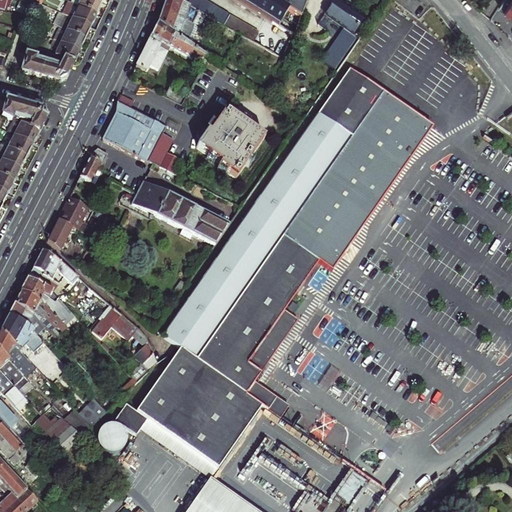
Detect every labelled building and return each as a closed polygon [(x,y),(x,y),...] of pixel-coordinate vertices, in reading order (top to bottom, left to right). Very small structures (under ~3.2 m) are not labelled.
[(102,4),(93,0),(72,0),(71,4),(96,16),(100,8),(102,4)] [(199,12),(177,0),(167,0),(167,3),(164,11),(192,24),(194,20),(199,12)] [(216,6),(204,0),(177,0),(199,12),(205,15),(254,42),(259,33),(215,8),(216,6)] [(271,0),(204,0),(216,6),(219,0),(232,0),(293,37),(306,0),(283,0),(281,6),(271,0)] [(346,0),(335,0),(318,24),(338,38),(322,61),(337,71),(359,39),(354,35),(366,19),(345,4),(348,1),(346,0)] [(511,15),(511,0),(502,0),(498,6),(511,15)] [(94,20),(96,16),(71,4),(66,2),(61,14),(65,16),(91,28),(94,20)] [(22,16),(25,6),(18,4),(15,13),(22,16)] [(192,24),(164,11),(162,16),(160,22),(187,41),(196,25),(192,24)] [(205,15),(199,12),(194,20),(200,23),(205,15)] [(53,26),(59,28),(65,16),(61,14),(59,13),(53,26)] [(65,16),(59,28),(85,41),(88,33),(91,28),(65,16)] [(207,56),(187,41),(160,22),(156,31),(153,36),(163,41),(202,64),(207,56)] [(56,42),(61,44),(79,53),(83,44),(85,41),(59,28),(53,41),(56,42)] [(135,70),(146,76),(150,69),(158,73),(168,54),(159,49),(163,41),(153,36),(144,52),(135,70)] [(55,57),(73,65),(77,58),(79,53),(61,44),(57,51),(55,57)] [(71,71),(73,65),(55,57),(47,53),(44,61),(26,57),(21,74),(42,80),(57,84),(66,80),(71,71)] [(149,419),(219,469),(261,408),(245,397),(254,384),(299,323),(291,317),(285,313),(318,266),(332,276),(433,133),(348,73),(162,335),(178,346),(134,409),(124,402),(112,418),(137,436),(141,430),(149,419)] [(169,89),(164,98),(179,106),(183,97),(169,89)] [(113,122),(103,140),(147,163),(148,162),(162,135),(166,128),(131,109),(136,100),(123,94),(118,103),(117,114),(113,122)] [(14,122),(39,134),(43,126),(46,120),(43,111),(5,101),(1,116),(14,122)] [(241,124),(226,114),(215,130),(211,127),(208,130),(206,134),(205,133),(204,133),(202,133),(200,133),(199,134),(198,136),(197,137),(197,139),(198,140),(199,142),(201,144),(196,151),(208,159),(206,162),(213,167),(216,164),(221,168),(217,173),(225,178),(227,175),(237,182),(246,168),(250,170),(255,163),(252,160),(265,141),(248,129),(250,126),(243,121),(241,124)] [(10,134),(14,136),(33,146),(36,139),(39,134),(14,122),(8,133),(10,134)] [(173,140),(162,135),(148,162),(173,175),(180,161),(166,154),(173,140)] [(33,146),(14,136),(12,141),(8,148),(26,158),(30,150),(33,146)] [(26,158),(8,148),(2,145),(0,148),(0,159),(1,161),(20,170),(23,164),(26,158)] [(92,153),(91,157),(103,163),(108,155),(98,150),(92,153)] [(98,172),(103,163),(91,157),(86,166),(80,178),(90,183),(96,171),(98,172)] [(20,170),(1,161),(0,162),(0,175),(14,182),(18,175),(20,170)] [(0,190),(7,195),(12,187),(14,182),(0,175),(0,190)] [(142,183),(133,199),(130,205),(211,250),(226,228),(142,183)] [(127,210),(130,205),(133,199),(122,193),(115,204),(127,210)] [(77,229),(88,208),(84,206),(69,198),(64,209),(58,220),(73,227),(77,229)] [(47,242),(60,253),(73,228),(58,220),(52,231),(47,242)] [(76,278),(52,257),(41,252),(34,266),(26,281),(50,294),(52,296),(52,294),(57,297),(64,284),(68,288),(76,278)] [(50,294),(26,281),(23,287),(20,293),(39,303),(41,299),(45,301),(47,302),(50,294)] [(43,306),(39,303),(20,293),(16,299),(13,306),(32,317),(45,330),(48,327),(51,330),(57,330),(62,335),(67,331),(47,310),(43,306)] [(32,317),(13,306),(10,311),(7,317),(26,328),(36,338),(45,330),(32,317)] [(143,349),(149,344),(147,339),(109,306),(99,318),(103,321),(93,333),(102,341),(112,330),(128,344),(132,339),(143,349)] [(36,338),(26,328),(7,317),(3,324),(0,329),(0,332),(16,350),(18,349),(22,353),(28,348),(34,355),(43,346),(36,338)] [(0,352),(26,380),(36,371),(16,350),(0,332),(0,352)] [(146,374),(156,364),(149,344),(143,349),(132,359),(139,367),(146,374)] [(26,380),(0,352),(0,373),(17,392),(19,394),(29,384),(26,380)] [(135,384),(146,374),(139,367),(128,376),(131,379),(135,384)] [(17,392),(0,373),(0,393),(0,394),(7,402),(17,392)] [(125,393),(135,384),(131,379),(121,389),(125,393)] [(261,408),(281,421),(289,408),(254,384),(245,397),(261,408)] [(0,405),(0,394),(0,393),(0,421),(2,423),(8,430),(16,423),(0,405)] [(79,418),(89,428),(104,414),(94,403),(79,418)] [(61,419),(76,435),(79,438),(89,428),(79,418),(72,410),(61,419)] [(61,419),(56,414),(53,417),(48,411),(35,423),(59,450),(61,448),(66,454),(80,442),(74,436),(76,435),(61,419)] [(209,484),(219,469),(149,419),(141,430),(209,484)] [(0,437),(15,453),(22,446),(8,430),(2,423),(0,424),(0,437)] [(114,457),(119,454),(120,453),(123,449),(124,446),(125,443),(125,440),(124,437),(121,433),(119,430),(116,429),(111,427),(106,428),(103,429),(101,430),(98,433),(97,435),(95,438),(95,441),(95,444),(96,447),(98,452),(102,455),(105,457),(108,457),(111,457),(114,457)] [(0,511),(24,511),(36,501),(0,462),(0,482),(10,492),(0,501),(0,511)] [(352,476),(334,500),(349,510),(366,486),(352,476)] [(248,511),(209,484),(188,511),(248,511)]
